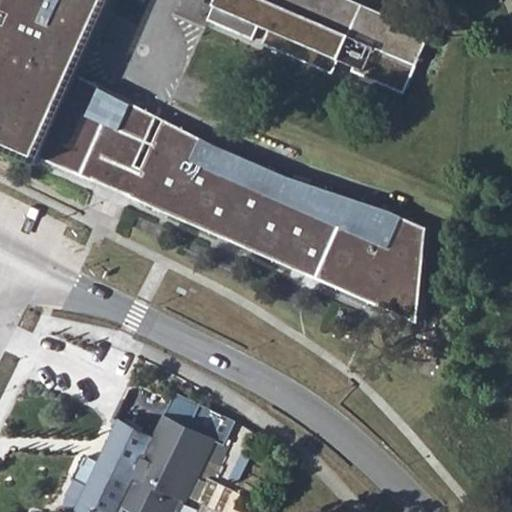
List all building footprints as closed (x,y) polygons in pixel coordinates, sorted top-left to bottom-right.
[(69,27),(91,36),(107,0),(8,0),(0,20),(0,138),(97,181),(132,102),(75,73),(53,63),(69,27)] [(217,0),(215,5),(209,20),(254,40),(261,25),(270,29),(263,44),(334,74),(339,60),(354,66),(352,71),(405,94),(427,42),(412,35),(415,27),(363,4),(359,13),(330,0),(217,0)] [(91,36),(69,27),(53,63),(75,73),(91,36)] [(165,119),(132,102),(97,181),(131,196),(165,119)] [(293,181),(165,119),(131,196),(419,322),(428,228),(391,212),(293,181)] [(154,438),(119,423),(100,463),(86,457),(67,495),(68,496),(67,499),(66,502),(66,505),(67,507),(68,509),(69,511),(180,511),(215,440),(225,446),(238,421),(235,420),(201,403),(190,426),(165,415),(154,438)]
